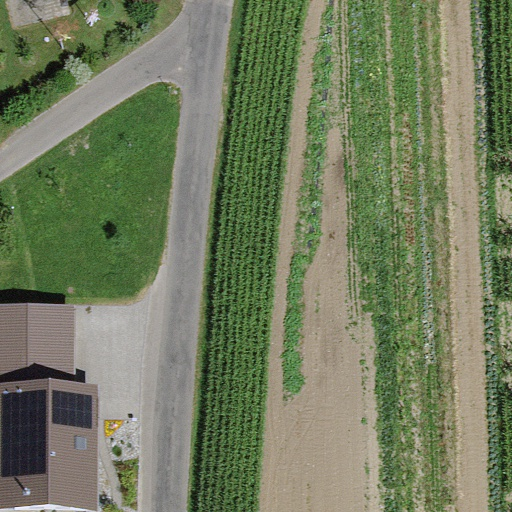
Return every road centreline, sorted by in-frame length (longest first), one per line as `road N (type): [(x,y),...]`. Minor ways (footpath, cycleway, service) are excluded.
road 1 (unclassified): [(166,511),(208,0)]
road 2 (track): [(202,30),(0,159)]
